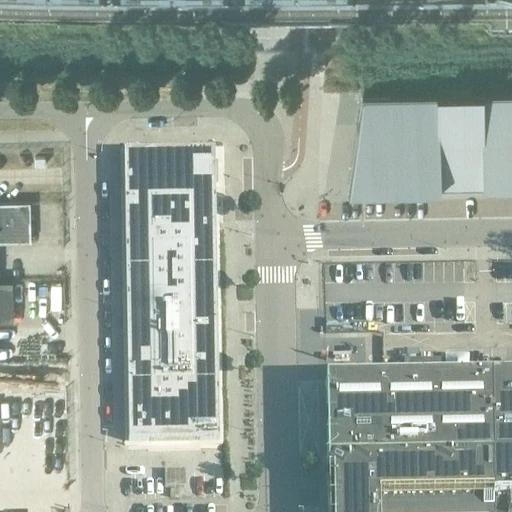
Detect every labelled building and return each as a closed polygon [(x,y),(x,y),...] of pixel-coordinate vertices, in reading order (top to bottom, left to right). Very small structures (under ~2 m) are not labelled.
[(511,90),(361,94),(355,126),(367,126),(368,177),(390,177),(391,185),(492,183),(492,184),(511,183),(511,90)] [(227,449),(223,156),(119,157),(123,451),(227,449)] [(0,242),(27,242),(26,202),(0,202),(0,242)] [(0,321),(13,321),(13,281),(0,280),(0,321)] [(440,382),(440,361),(387,362),(387,383),(440,382)] [(511,511),(511,380),(440,382),(387,383),(324,384),(326,453),(326,465),(326,485),(326,511),(511,511)]
